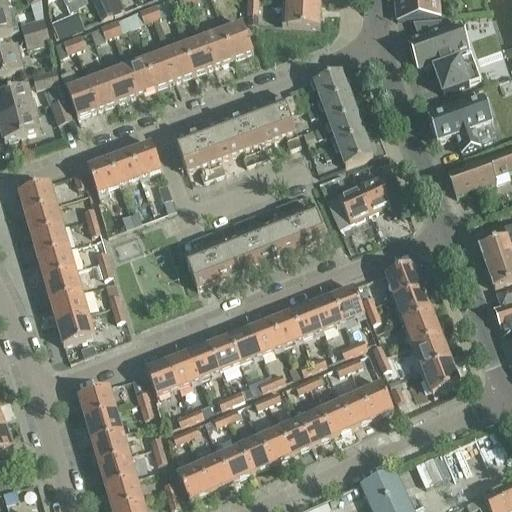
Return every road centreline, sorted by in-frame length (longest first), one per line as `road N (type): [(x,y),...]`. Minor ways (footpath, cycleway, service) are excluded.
road 1 (residential): [(444,232),(39,393)]
road 2 (residential): [(260,511),(511,397)]
road 3 (residential): [(159,130),(381,49)]
road 4 (residential): [(308,179),(189,215),(159,130)]
road 5 (tertiary): [(444,232),(381,49)]
road 6 (tertiary): [(511,397),(444,232)]
road 7 (residential): [(0,186),(159,130)]
road 8 (residential): [(73,511),(39,393)]
